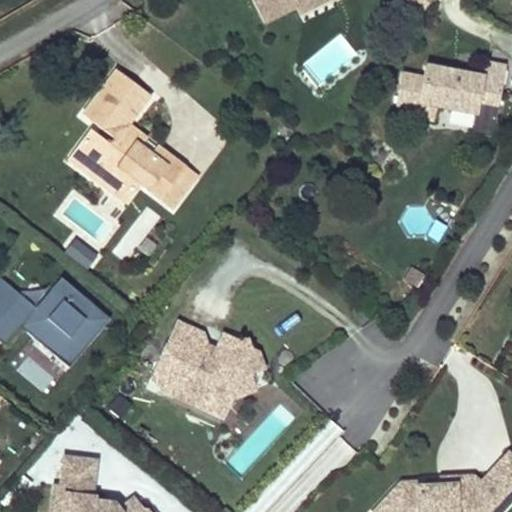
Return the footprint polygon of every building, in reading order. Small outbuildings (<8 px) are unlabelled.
[(253,0),(265,23),(297,7),(300,15),(325,2),(323,0),(253,0)] [(421,15),(431,0),(406,0),(405,2),(421,15)] [(428,60),(426,72),(405,68),(399,101),(419,105),(420,105),(422,99),(439,102),(480,110),(476,129),(495,132),(508,62),(489,58),(486,72),(428,60)] [(92,131),(75,153),(129,194),(138,182),(171,206),(194,176),(156,147),(149,155),(136,145),(120,132),(127,124),(149,96),(116,71),(83,114),(115,140),(110,145),(92,131)] [(436,116),(439,102),(422,99),(420,105),(419,105),(418,112),(436,116)] [(127,124),(120,132),(136,145),(143,136),(127,124)] [(129,194),(75,153),(70,159),(124,201),(129,194)] [(98,254),(77,240),(67,255),(88,269),(98,254)] [(403,282),(414,290),(422,276),(411,269),(403,282)] [(111,318),(61,280),(38,310),(2,283),(0,285),(0,333),(13,343),(20,333),(71,371),(111,318)] [(175,321),(165,344),(181,351),(183,355),(187,356),(203,350),(210,354),(213,347),(206,344),(201,333),(175,321)] [(219,332),(213,347),(210,354),(203,350),(187,356),(183,355),(181,351),(165,344),(151,377),(167,385),(165,390),(199,405),(207,387),(223,394),(228,391),(231,396),(256,385),(250,371),(262,365),(254,348),(248,346),(244,337),(237,339),(219,332)] [(207,387),(199,405),(223,415),(231,396),(228,391),(223,394),(207,387)] [(136,405),(120,393),(107,411),(123,423),(136,405)] [(399,485),(373,511),(499,511),(511,498),(511,459),(507,454),(479,485),(438,487),(417,488),(416,484),(399,485)] [(54,483),(49,511),(143,511),(135,499),(120,509),(108,509),(103,503),(95,501),(95,498),(90,497),(94,461),(64,457),(60,484),(54,483)] [(479,485),(474,480),(471,478),(438,479),(438,487),(479,485)] [(111,497),(103,503),(108,509),(120,509),(111,497)]
